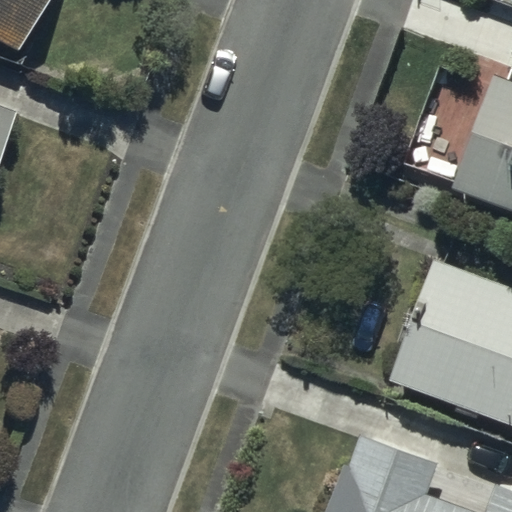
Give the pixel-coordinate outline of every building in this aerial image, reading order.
[(43,0),(0,0),(0,49),(13,56),(43,0)] [(511,88),(499,84),(460,190),(511,209),(511,88)] [(0,159),(15,119),(0,113),(0,159)] [(511,293),(440,266),(397,383),(511,425),(511,293)] [(444,470),(363,438),(334,511),(511,511),(511,497),(499,492),(491,511),(465,511),(433,499),(444,470)]
